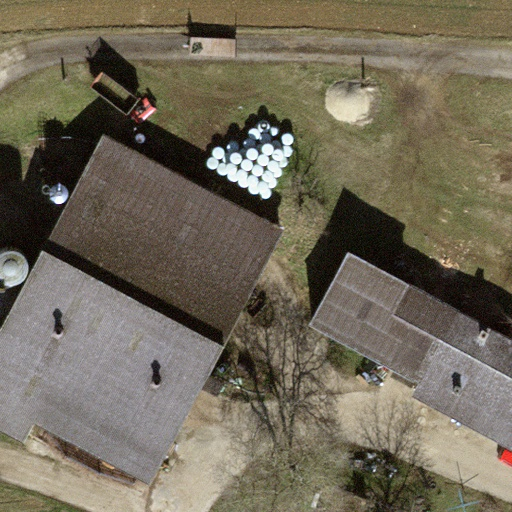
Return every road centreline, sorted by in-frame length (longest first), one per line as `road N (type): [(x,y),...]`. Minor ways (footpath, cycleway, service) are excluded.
road 1 (track): [(0,79),(24,61),(511,68)]
road 2 (track): [(183,511),(321,394),(511,475)]
